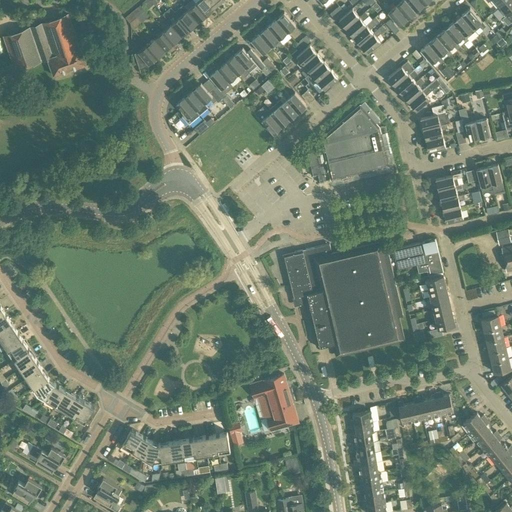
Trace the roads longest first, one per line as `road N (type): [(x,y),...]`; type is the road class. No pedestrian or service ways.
road 1 (tertiary): [(313,398),(182,173)]
road 2 (residential): [(155,88),(135,77),(119,14),(104,2),(8,0)]
road 3 (tertiary): [(0,219),(41,207),(119,211),(182,173)]
road 4 (residential): [(115,397),(64,367),(0,272)]
road 5 (residential): [(235,186),(361,73)]
road 6 (residential): [(313,398),(470,370)]
road 7 (tertiary): [(155,88),(261,0)]
road 8 (residential): [(115,397),(48,511)]
road 9 (residential): [(65,511),(128,406)]
